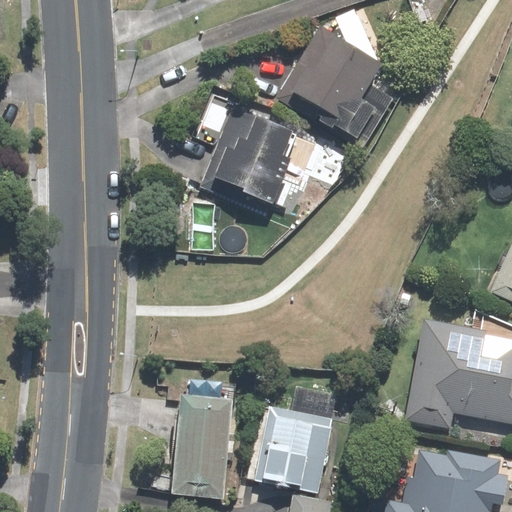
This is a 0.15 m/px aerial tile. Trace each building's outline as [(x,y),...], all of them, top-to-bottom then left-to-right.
[(347,42),(319,26),(285,89),(335,116),(329,126),(366,146),(393,96),(369,83),(381,60),(347,42)] [(320,136),(232,103),(200,188),(243,204),(246,195),(278,207),(288,180),(301,185),(320,136)] [(511,245),(490,292),(511,302),(511,245)] [(511,335),(422,320),(405,422),(452,430),(454,418),(511,427),(511,335)] [(233,389),(181,385),(172,497),(224,501),(233,389)] [(362,404),(297,391),(293,409),(266,403),(250,478),(319,492),(334,421),(357,425),(362,404)] [(406,501),(383,498),(380,511),(501,511),(509,463),(414,449),(406,501)] [(324,511),(327,504),(295,496),(291,511),(324,511)]
